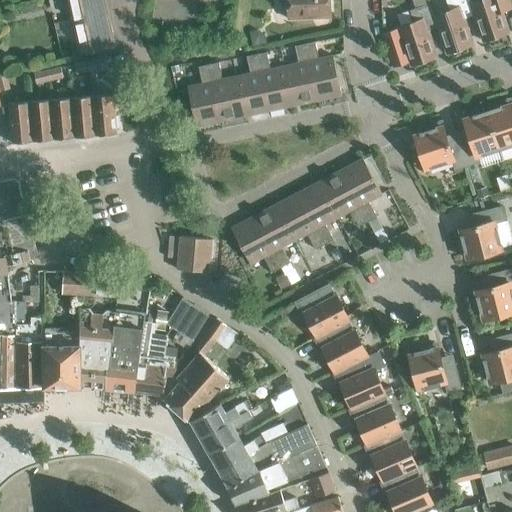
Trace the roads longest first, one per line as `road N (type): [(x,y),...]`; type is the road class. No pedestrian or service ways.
road 1 (residential): [(382,133),(240,208),(219,208),(199,174),(195,141),(372,104)]
road 2 (residential): [(352,511),(296,368),(260,333),(149,261)]
road 3 (residential): [(214,511),(206,487),(178,456),(137,435),(88,419),(0,424)]
road 4 (residential): [(373,307),(452,277),(382,133)]
road 5 (residential): [(149,261),(47,259),(23,158)]
road 6 (residential): [(143,147),(158,92),(127,36),(125,0)]
road 7 (residential): [(372,104),(511,61)]
road 8 (residential): [(23,158),(143,147)]
